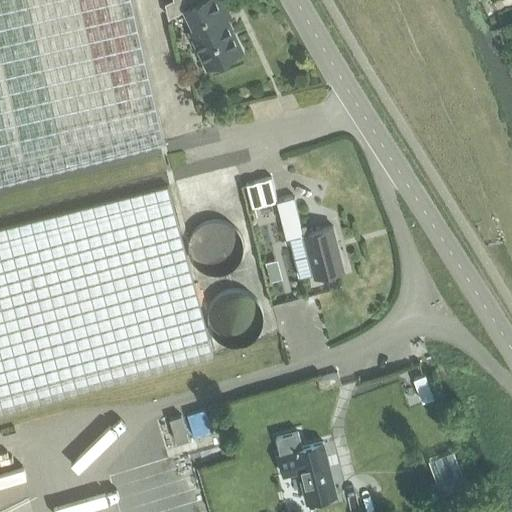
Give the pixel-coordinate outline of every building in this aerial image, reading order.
[(0,0),(0,181),(162,140),(130,0),(0,0)] [(208,63),(238,49),(222,14),(226,12),(220,0),(165,0),(164,1),(167,15),(186,6),(195,26),(191,28),(208,63)] [(279,111),(276,97),(252,102),(255,116),(279,111)] [(270,176),(246,183),(252,207),(276,200),(270,176)] [(0,411),(213,353),(166,184),(0,227),(0,411)] [(285,235),(303,232),(297,194),(279,197),(285,235)] [(330,227),(289,239),(300,277),(314,273),(314,274),(341,266),(330,227)] [(208,307),(215,347),(272,336),(264,296),(208,307)] [(319,390),(339,383),(335,371),(316,377),(319,390)] [(425,374),(414,378),(422,401),(433,397),(425,374)] [(208,404),(187,412),(194,429),(214,422),(208,404)] [(188,439),(181,415),(170,418),(177,442),(188,439)] [(298,431),(276,437),(280,453),(278,454),(283,474),(299,470),(307,502),(336,494),(323,441),(302,447),(298,431)] [(466,484),(453,450),(428,459),(441,493),(466,484)]
